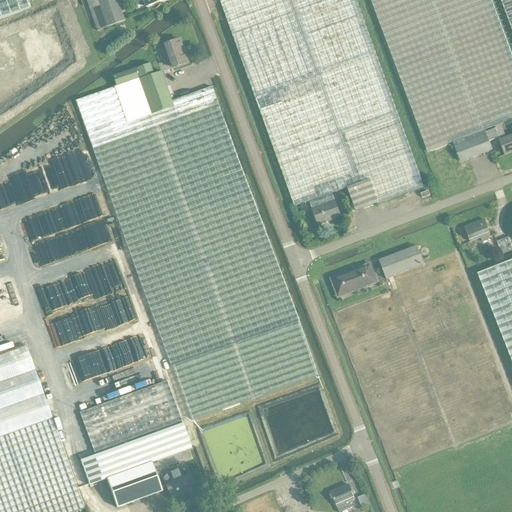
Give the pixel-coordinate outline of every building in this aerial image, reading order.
[(0,0),(0,20),(29,10),(25,0),(0,0)] [(85,0),(97,31),(99,31),(123,22),(115,0),(85,0)] [(355,0),(227,0),(220,3),(294,207),(309,202),(332,194),(347,188),(356,212),(378,204),(424,188),(355,0)] [(511,57),(490,0),(370,0),(427,153),(452,143),(454,142),(461,162),(472,158),(489,152),(492,151),(489,142),(499,139),(495,129),(485,132),(485,131),(511,120),(511,57)] [(511,0),(500,0),(511,31),(511,0)] [(179,40),(164,45),(172,68),(187,63),(179,40)] [(115,88),(75,101),(79,113),(84,126),(170,366),(172,366),(192,421),(316,377),(297,322),(298,321),(211,87),(171,101),(161,72),(153,75),(149,63),(111,77),(115,88)] [(511,153),(511,127),(511,128),(511,130),(511,135),(499,140),(505,156),(511,153)] [(332,194),(309,202),(311,209),(317,226),(341,218),(335,201),(334,201),(332,194)] [(488,235),(489,235),(484,220),(465,228),(470,242),(481,238),(482,242),(489,239),(488,235)] [(511,246),(508,237),(497,242),(502,254),(511,250),(511,246)] [(416,247),(379,261),(386,279),(424,265),(416,247)] [(511,511),(511,260),(477,274),(511,361),(511,511)] [(369,265),(331,279),(338,298),(377,283),(369,265)] [(24,343),(0,351),(0,437),(51,419),(24,343)] [(166,381),(79,413),(95,456),(80,461),(89,486),(106,480),(116,508),(139,500),(162,492),(151,463),(191,449),(166,381)] [(0,511),(74,511),(83,509),(51,419),(0,437),(0,511)] [(195,489),(188,474),(181,477),(178,469),(170,472),(173,481),(165,484),(171,499),(195,489)] [(331,494),(338,511),(345,511),(353,509),(350,502),(355,499),(349,485),(344,487),(344,488),(331,494)] [(366,496),(358,499),(362,508),(369,505),(366,496)]
